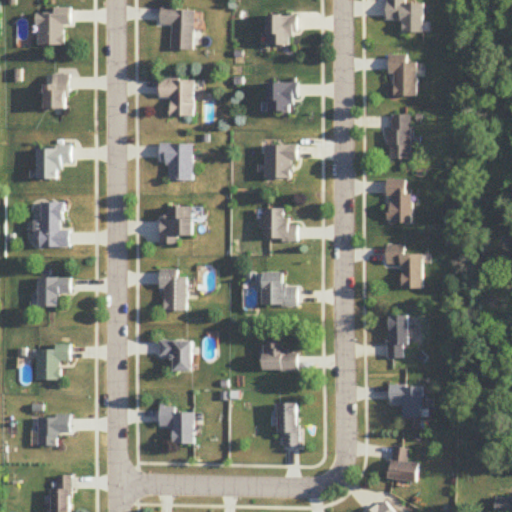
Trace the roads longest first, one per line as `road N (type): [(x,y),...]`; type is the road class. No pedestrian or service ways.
road 1 (residential): [(118,488),(296,492),(321,488),(340,471),(347,447),(343,0)]
road 2 (residential): [(115,0),(118,488)]
